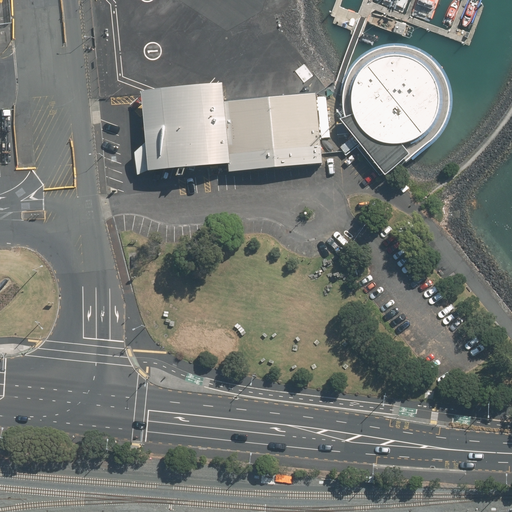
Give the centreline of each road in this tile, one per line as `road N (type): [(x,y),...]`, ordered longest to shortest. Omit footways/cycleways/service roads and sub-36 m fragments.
road 1 (primary): [(84,403),(511,450)]
road 2 (unclassified): [(82,238),(45,0)]
road 3 (unclassified): [(85,310),(72,267),(47,237),(0,224)]
